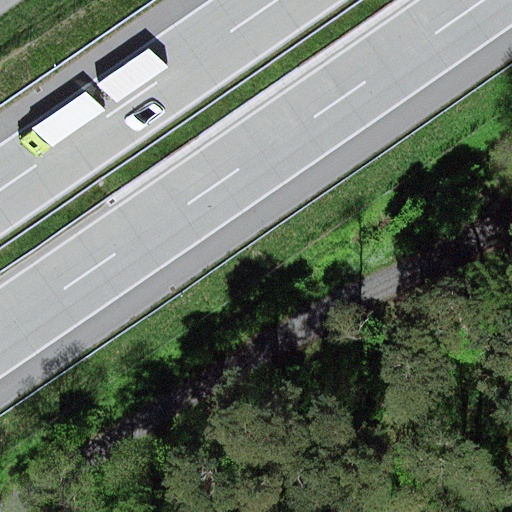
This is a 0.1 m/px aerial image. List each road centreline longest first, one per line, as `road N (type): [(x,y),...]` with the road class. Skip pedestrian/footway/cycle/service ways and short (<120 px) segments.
road 1 (track): [(511,224),(390,265),(325,298),(6,511)]
road 2 (motorway): [(0,309),(448,0)]
road 3 (motorway): [(238,0),(0,166)]
